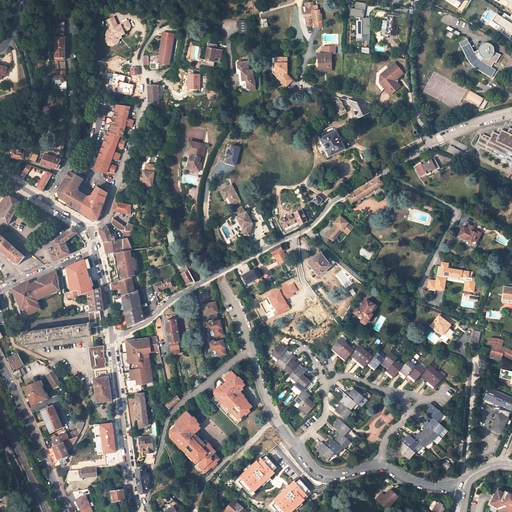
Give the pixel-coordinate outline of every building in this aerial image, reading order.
[(511,10),(511,0),(505,0),(503,5),(511,10)] [(312,17),(314,16),(315,20),(323,20),(323,14),(321,14),(321,10),(320,10),(319,5),(314,5),(314,1),(308,1),(308,6),(307,6),(307,11),(305,12),(305,16),(307,17),(309,20),(312,17)] [(370,35),(370,18),(364,18),(366,3),(356,2),(356,6),(357,6),(356,9),(355,17),(361,18),(361,20),(362,20),(362,35),(370,35)] [(510,37),(511,33),(511,18),(504,13),(501,17),(497,14),(492,21),(508,31),(505,35),(510,37)] [(389,16),(386,34),(396,35),(398,18),(389,16)] [(119,25),(116,17),(108,21),(111,29),(109,30),(106,35),(107,37),(105,39),(107,42),(112,44),(115,43),(117,38),(121,36),(124,34),(124,32),(129,30),(130,26),(129,22),(120,26),(119,25)] [(246,20),(238,21),(239,34),(247,34),(246,20)] [(65,27),(65,24),(57,25),(57,27),(57,36),(65,36),(65,27)] [(174,34),(163,33),(159,62),(158,63),(169,65),(174,34)] [(112,44),(107,42),(108,45),(112,46),(116,44),(119,39),(122,38),(121,36),(117,38),(115,43),(112,44)] [(65,60),(65,38),(55,38),(55,60),(65,60)] [(466,56),(469,60),(471,63),(473,66),(477,69),(486,74),(491,77),(495,71),(490,67),(493,62),(495,63),(500,55),(494,52),(494,49),(494,48),(493,47),(492,45),(490,44),(489,43),(487,43),(485,43),(483,44),(482,45),(481,46),(480,48),(479,50),(474,52),(467,40),(460,43),(466,56)] [(209,43),(205,66),(213,67),(215,58),(221,59),(222,51),(217,50),(218,44),(209,43)] [(331,71),(331,54),(317,54),(317,59),(318,59),(319,68),(326,68),(326,71),(331,71)] [(287,58),(275,58),(276,72),(287,72),(287,58)] [(149,65),(149,71),(158,70),(158,63),(159,62),(149,62),(149,65)] [(240,73),(241,86),(241,88),(245,91),(255,91),(254,81),(253,81),(253,71),(248,71),(248,62),(237,63),(238,69),(241,72),(240,73)] [(402,72),(393,63),(387,68),(388,70),(381,76),(381,82),(385,87),(384,88),(390,95),(400,86),(395,81),(395,77),(397,77),(402,72)] [(141,93),(139,67),(131,68),(134,93),(141,93)] [(287,74),(278,78),(286,86),(292,80),(287,74)] [(66,89),(66,75),(58,76),(54,76),(53,76),(54,81),(56,81),(56,83),(58,84),(58,88),(66,89)] [(188,75),(188,89),(200,89),(200,75),(188,75)] [(148,86),(148,102),(151,103),(152,105),(163,108),(162,101),(159,101),(158,85),(148,86)] [(483,99),(470,91),(465,98),(479,106),(483,99)] [(340,99),(332,102),(339,116),(346,112),(340,99)] [(349,101),(340,99),(346,112),(353,109),(349,101)] [(359,103),(349,101),(353,109),(358,118),(369,112),(365,105),(359,103)] [(114,173),(116,166),(110,164),(111,163),(109,162),(110,158),(112,159),(112,158),(118,161),(121,154),(115,151),(113,150),(115,146),(116,147),(117,146),(123,148),(125,141),(119,139),(119,138),(118,137),(118,136),(123,137),(125,125),(132,127),(134,120),(127,118),(130,107),(118,104),(112,103),(110,103),(107,114),(102,135),(90,167),(95,169),(100,171),(105,173),(106,171),(107,171),(108,170),(114,173)] [(481,136),(476,146),(511,163),(511,129),(510,129),(507,133),(502,131),(499,136),(493,133),(491,139),(483,135),(482,137),(481,136)] [(336,131),(321,138),(330,156),(345,149),(336,131)] [(204,146),(189,142),(187,151),(193,152),(191,157),(191,156),(188,168),(199,171),(202,157),(201,157),(204,146)] [(230,144),(224,163),(235,166),(241,147),(230,144)] [(462,160),(464,154),(450,147),(448,152),(462,160)] [(20,150),(13,150),(12,157),(23,159),(24,154),(20,153),(20,150)] [(30,160),(35,162),(38,155),(32,153),(30,160)] [(41,164),(55,169),(57,166),(58,165),(60,160),(45,154),(41,164)] [(437,169),(437,170),(441,168),(436,160),(433,162),(432,159),(422,164),(421,163),(414,166),(417,170),(418,169),(422,177),(437,169)] [(368,163),(364,166),(368,172),(372,170),(368,163)] [(23,180),(32,166),(28,164),(20,177),(23,180)] [(156,173),(157,165),(147,164),(146,172),(144,171),(142,185),(153,186),(155,173),(156,173)] [(55,195),(80,210),(80,211),(97,221),(107,193),(97,186),(93,193),(79,185),(82,179),(69,171),(55,195)] [(47,172),(37,188),(42,191),(46,185),(52,174),(47,172)] [(348,197),(352,203),(383,184),(379,178),(348,197)] [(240,201),(232,185),(220,191),(224,199),(226,198),(228,197),(232,205),(240,201)] [(401,193),(413,199),(416,193),(404,187),(401,193)] [(0,219),(8,224),(20,202),(7,194),(0,203),(0,219)] [(55,195),(57,199),(79,213),(80,211),(80,210),(55,195)] [(322,199),(317,196),(314,201),(319,204),(322,199)] [(113,211),(129,214),(131,205),(115,202),(113,211)] [(237,218),(242,229),(241,234),(249,236),(253,225),(247,213),(245,214),(242,207),(234,211),(238,217),(237,218)] [(302,210),(282,220),(285,227),(299,221),(300,224),(300,225),(307,221),(302,210)] [(353,227),(341,217),(335,224),(337,225),(330,233),(336,239),(343,230),(346,232),(348,230),(350,231),(353,227)] [(125,227),(112,218),(112,223),(113,224),(113,225),(114,225),(119,229),(121,230),(124,231),(131,232),(133,225),(128,222),(125,227)] [(287,230),(300,224),(299,221),(285,227),(287,230)] [(105,244),(106,254),(131,250),(133,250),(128,239),(120,240),(116,241),(114,234),(111,235),(108,226),(99,229),(105,244)] [(461,243),(475,250),(478,244),(477,243),(482,233),(477,231),(476,233),(472,231),(474,228),(471,226),(469,230),(463,227),(459,236),(460,236),(461,238),(460,238),(463,239),(461,243)] [(73,228),(53,242),(57,252),(51,254),(54,261),(71,254),(65,242),(77,233),(73,228)] [(336,239),(330,233),(327,236),(334,241),(336,239)] [(0,234),(0,248),(18,264),(25,257),(0,234)] [(280,245),(271,250),(274,255),(277,259),(279,258),(282,264),(289,260),(286,254),(284,251),(286,250),(282,244),(281,245),(280,245)] [(110,273),(111,283),(119,281),(131,276),(135,275),(134,270),(136,269),(134,257),(132,258),(131,250),(106,254),(108,265),(110,267),(111,271),(110,273)] [(330,266),(321,254),(309,262),(319,275),(330,266)] [(94,290),(88,269),(89,269),(86,261),(68,268),(69,270),(69,275),(71,292),(86,290),(86,293),(88,292),(94,290)] [(441,266),(439,266),(436,281),(435,288),(438,288),(439,282),(444,283),(446,276),(466,280),(464,290),(473,291),(475,278),(468,277),(468,272),(451,269),(451,268),(448,268),(441,266)] [(247,284),(258,278),(254,270),(243,276),(247,284)] [(60,290),(58,272),(36,282),(37,282),(31,285),(30,283),(14,290),(22,310),(24,310),(27,317),(41,310),(37,300),(60,290)] [(194,283),(188,272),(181,276),(185,284),(189,283),(190,285),(194,283)] [(121,288),(122,296),(135,291),(131,276),(119,281),(121,288)] [(163,281),(166,288),(168,287),(169,288),(175,285),(172,277),(163,281)] [(435,288),(436,281),(429,279),(428,286),(435,288)] [(121,288),(119,281),(111,283),(112,290),(121,288)] [(161,290),(166,288),(163,281),(154,284),(154,285),(157,293),(162,291),(161,290)] [(511,285),(505,284),(503,294),(508,295),(507,299),(509,299),(509,301),(509,305),(511,305),(511,285)] [(142,289),(147,314),(149,315),(158,305),(159,305),(159,304),(160,304),(160,303),(152,285),(142,289)] [(92,312),(100,311),(104,311),(101,288),(97,289),(94,290),(92,291),(88,292),(89,297),(92,312)] [(86,293),(86,290),(78,291),(71,292),(67,293),(68,299),(79,297),(82,296),(83,299),(89,297),(88,292),(86,293)] [(124,302),(130,327),(144,320),(138,290),(135,291),(122,296),(123,297),(124,302)] [(376,305),(366,300),(364,304),(362,305),(361,308),(360,309),(360,311),(358,315),(363,318),(361,321),(362,323),(365,324),(367,324),(369,319),(370,320),(373,314),(371,313),(376,305)] [(218,313),(216,303),(203,305),(205,315),(218,313)] [(24,333),(26,345),(103,334),(100,311),(92,312),(89,313),(90,322),(85,323),(86,325),(24,333)] [(440,332),(444,335),(447,331),(452,335),(454,332),(449,328),(451,325),(447,322),(443,318),(440,316),(433,326),(435,328),(439,331),(440,332)] [(180,342),(176,319),(166,321),(170,344),(171,344),(172,351),(171,351),(172,355),(176,354),(175,349),(180,349),(179,342),(180,342)] [(219,321),(206,324),(210,338),(223,336),(219,321)] [(478,343),(480,332),(473,330),(471,342),(478,343)] [(120,347),(127,395),(145,390),(145,384),(156,381),(155,361),(153,361),(151,352),(159,351),(157,337),(125,341),(122,347),(120,347)] [(511,357),(511,349),(510,349),(507,347),(502,345),(504,339),(497,338),(490,337),(488,343),(495,344),(491,356),(498,358),(501,359),(504,353),(511,358),(511,357)] [(340,338),(332,348),(339,353),(347,344),(340,338)] [(222,341),(209,344),(212,358),(225,355),(222,341)] [(280,344),(272,354),(279,360),(285,353),(289,348),(287,345),(285,348),(280,344)] [(347,344),(339,353),(346,360),(351,354),(354,351),(347,344)] [(358,360),(366,351),(359,345),(354,351),(351,354),(358,360)] [(93,368),(108,366),(105,346),(90,348),(93,368)] [(366,367),(369,362),(373,358),(366,351),(358,360),(366,367)] [(297,359),(292,354),(289,357),(285,353),(279,360),(276,363),(291,376),(299,367),(300,365),(295,361),(297,359)] [(373,358),(369,362),(376,369),(382,362),(384,359),(377,353),(373,358)] [(390,368),(395,361),(397,359),(390,353),(384,359),(382,362),(390,368)] [(18,354),(9,359),(15,369),(23,365),(18,354)] [(394,377),(400,370),(402,368),(395,361),(390,368),(387,370),(394,377)] [(408,361),(402,368),(400,370),(407,376),(409,374),(415,367),(408,361)] [(415,367),(409,374),(416,380),(421,375),(425,371),(417,364),(415,367)] [(444,377),(436,371),(429,365),(425,371),(421,375),(428,381),(435,387),(444,377)] [(98,403),(113,401),(108,366),(93,368),(98,403)] [(297,382),(303,375),(308,370),(305,367),(303,370),(299,367),(291,376),(290,376),(297,382)] [(26,374),(23,368),(20,370),(19,370),(14,373),(17,379),(26,374)] [(511,371),(503,369),(503,374),(502,378),(511,380),(511,383),(511,371)] [(57,387),(61,395),(69,391),(62,384),(54,372),(48,376),(55,389),(57,387)] [(239,379),(235,375),(231,379),(230,378),(226,381),(227,383),(222,388),(221,387),(216,392),(218,395),(209,404),(215,410),(209,415),(211,417),(204,424),(198,430),(194,426),(195,425),(191,422),(187,418),(184,421),(183,420),(179,424),(180,425),(175,429),(174,428),(169,433),(172,436),(169,438),(175,445),(176,444),(179,446),(178,447),(183,452),(184,451),(189,457),(188,458),(192,463),(194,462),(199,467),(198,469),(202,473),(203,472),(206,474),(209,471),(210,472),(215,467),(214,466),(217,463),(212,458),(237,434),(233,429),(251,412),(250,411),(253,408),(248,402),(245,398),(246,397),(241,393),(244,390),(243,389),(246,386),(243,384),(244,383),(240,378),(239,379)] [(310,382),(303,375),(297,382),(295,385),(291,389),(299,395),(306,387),(310,382)] [(200,384),(197,380),(191,385),(194,389),(200,384)] [(41,381),(26,388),(34,406),(49,399),(41,381)] [(302,406),(311,396),(306,392),(308,389),(306,387),(299,395),(295,400),(302,406)] [(345,394),(356,404),(358,405),(364,397),(354,388),(350,393),(348,391),(345,394)] [(511,409),(511,398),(489,389),(485,398),(502,406),(492,429),(502,433),(511,409)] [(356,404),(345,394),(344,393),(341,395),(344,398),(340,402),(350,411),(356,404)] [(144,394),(136,395),(140,428),(148,426),(144,394)] [(307,415),(315,405),(311,401),(313,398),(311,396),(302,406),(300,408),(307,415)] [(177,397),(167,405),(170,408),(180,400),(177,397)] [(350,411),(340,402),(339,401),(337,404),(339,406),(335,411),(345,419),(351,412),(350,411)] [(443,414),(431,403),(428,406),(431,409),(427,413),(434,419),(437,422),(443,414)] [(54,406),(42,411),(51,433),(63,428),(54,406)] [(350,429),(337,418),(335,421),(338,423),(334,427),(338,431),(344,436),(350,429)] [(432,442),(444,428),(437,422),(434,419),(430,423),(428,421),(423,426),(426,428),(422,433),(431,441),(432,442)] [(52,439),(55,446),(79,436),(84,426),(84,423),(83,423),(82,421),(75,424),(78,430),(68,434),(68,433),(52,439)] [(105,453),(116,452),(113,423),(103,425),(105,442),(103,442),(105,453)] [(351,442),(344,436),(338,431),(336,434),(338,436),(334,440),(343,448),(344,449),(351,442)] [(420,432),(417,436),(414,434),(412,437),(419,443),(425,448),(431,441),(422,433),(420,432)] [(403,437),(400,440),(402,442),(400,444),(403,446),(399,451),(409,460),(415,453),(413,451),(419,443),(412,437),(409,435),(405,439),(403,437)] [(79,436),(55,446),(54,447),(62,468),(64,467),(79,436)] [(145,451),(145,454),(153,453),(151,437),(140,438),(141,452),(145,451)] [(343,448),(334,440),(333,439),(329,444),(326,441),(324,444),(334,453),(337,456),(343,448)] [(322,447),(318,451),(328,460),(334,453),(324,444),(321,442),(319,444),(322,447)] [(267,465),(271,469),(277,461),(262,449),(257,454),(263,459),(261,460),(259,464),(264,469),(267,465)] [(450,466),(444,461),(440,466),(447,471),(450,466)] [(136,467),(141,497),(145,497),(147,490),(146,481),(149,481),(148,475),(145,475),(144,466),(136,467)] [(96,468),(69,471),(66,479),(67,482),(82,480),(82,478),(97,476),(96,468)] [(285,498),(289,501),(293,499),(297,502),(301,495),(300,494),(299,493),(304,485),(295,480),(291,487),(290,490),(286,488),(283,494),(286,496),(285,498)] [(124,489),(111,491),(113,502),(126,500),(124,489)] [(503,492),(497,489),(489,503),(498,508),(498,510),(501,511),(502,511),(504,511),(511,511),(511,494),(508,493),(507,494),(503,492)] [(390,510),(400,496),(392,490),(388,497),(386,496),(381,503),(390,510)] [(381,503),(386,496),(384,494),(383,493),(378,501),(381,503)] [(92,511),(91,507),(86,495),(76,500),(81,511),(92,511)] [(437,499),(435,510),(438,510),(437,511),(444,511),(446,503),(445,502),(443,502),(444,499),(439,498),(437,499)] [(247,511),(234,501),(225,510),(227,511),(247,511)]
